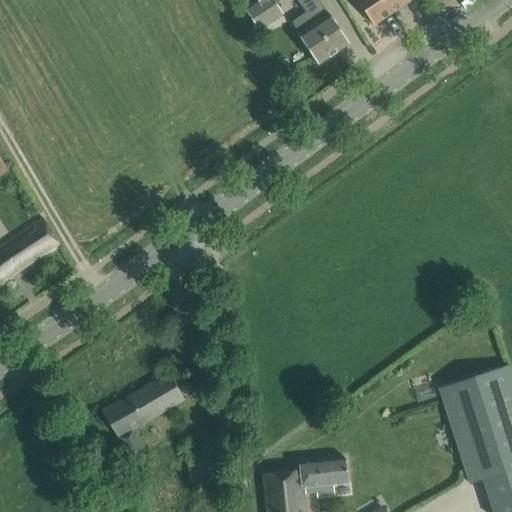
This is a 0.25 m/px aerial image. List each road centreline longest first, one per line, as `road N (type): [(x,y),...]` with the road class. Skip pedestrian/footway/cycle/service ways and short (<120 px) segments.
road 1 (tertiary): [(195,221),(457,30)]
road 2 (unclassified): [(244,511),(207,252),(195,221)]
road 3 (tertiary): [(0,359),(195,221)]
